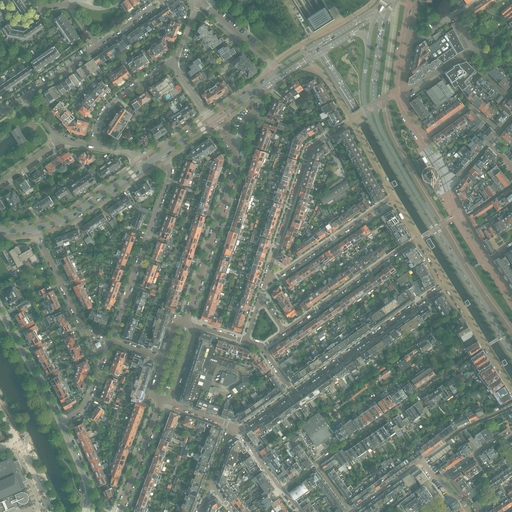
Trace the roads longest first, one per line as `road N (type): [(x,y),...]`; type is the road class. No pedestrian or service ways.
road 1 (tertiary): [(366,111),(511,356)]
road 2 (tertiary): [(511,348),(393,154),(374,106)]
road 3 (residential): [(486,346),(316,465)]
road 4 (residential): [(109,340),(169,174),(161,155)]
road 5 (residential): [(352,121),(308,151),(266,279)]
road 6 (residential): [(446,283),(293,392)]
road 7 (tertiary): [(186,321),(236,162),(231,144)]
road 8 (residential): [(284,331),(419,238)]
road 9 (residential): [(392,196),(266,279)]
road 10 (residential): [(109,340),(84,329),(35,229)]
road 11 (residential): [(60,425),(0,313)]
road 12 (residential): [(95,146),(108,106),(177,61)]
road 13 (tertiary): [(119,511),(160,399)]
